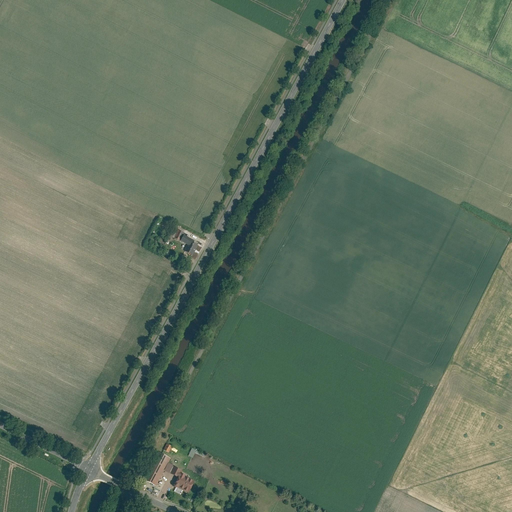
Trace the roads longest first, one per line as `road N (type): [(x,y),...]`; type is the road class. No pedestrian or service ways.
road 1 (unclassified): [(382,0),(122,486)]
road 2 (tertiary): [(87,469),(342,0)]
